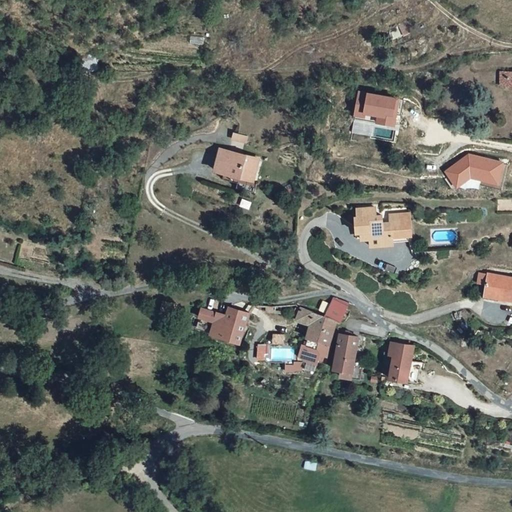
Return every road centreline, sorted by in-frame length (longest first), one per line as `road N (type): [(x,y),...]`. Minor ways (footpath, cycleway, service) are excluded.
road 1 (unclassified): [(0,313),(174,281),(258,301),(344,295),(511,407)]
road 2 (unclassified): [(511,485),(207,432)]
road 3 (unclassified): [(207,432),(129,404),(0,375)]
road 4 (unclassified): [(207,432),(183,434),(152,461),(153,486),(175,511)]
